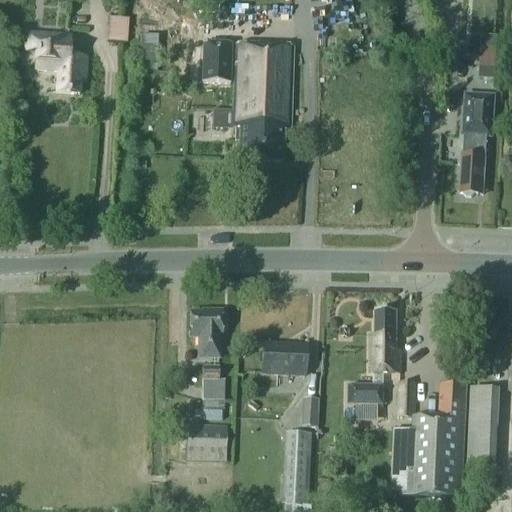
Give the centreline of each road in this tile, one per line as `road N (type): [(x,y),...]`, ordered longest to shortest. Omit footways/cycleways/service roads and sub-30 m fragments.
road 1 (tertiary): [(31,265),(421,261)]
road 2 (unclassified): [(421,261),(426,59),(409,0)]
